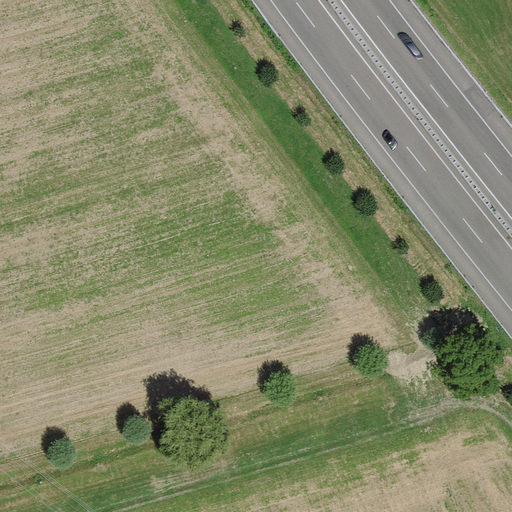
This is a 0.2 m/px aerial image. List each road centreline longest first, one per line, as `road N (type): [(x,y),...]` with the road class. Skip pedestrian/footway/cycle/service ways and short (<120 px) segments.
road 1 (motorway): [(291,0),(511,283)]
road 2 (motorway): [(511,180),(371,0)]
